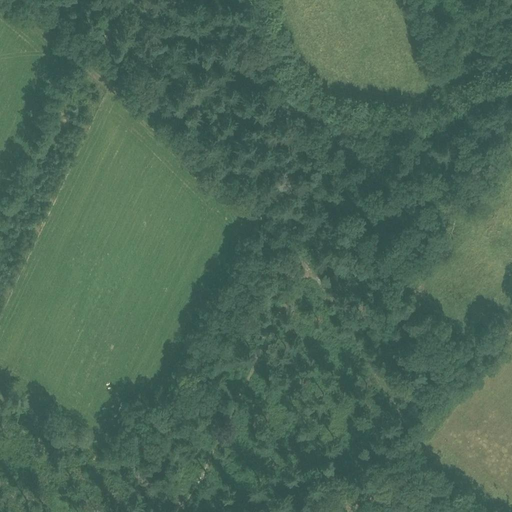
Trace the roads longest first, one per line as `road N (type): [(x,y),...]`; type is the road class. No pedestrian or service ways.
road 1 (track): [(25,0),(183,140),(305,276)]
road 2 (track): [(229,511),(416,435)]
road 3 (track): [(416,435),(305,276)]
road 4 (track): [(416,435),(511,322)]
